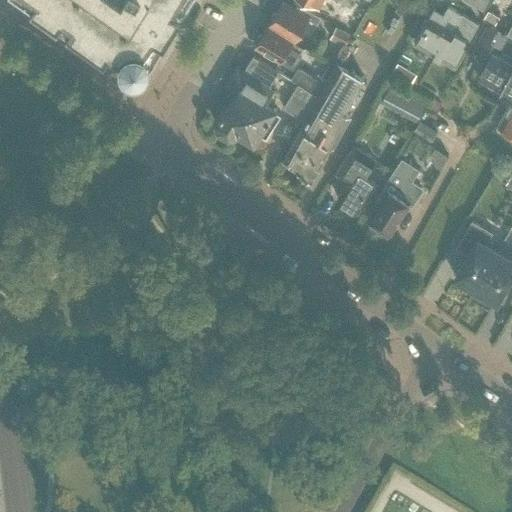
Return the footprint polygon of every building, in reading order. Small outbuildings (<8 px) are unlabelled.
[(21,0),(57,25),(57,24),(67,31),(66,32),(104,58),(108,52),(120,60),(120,61),(121,67),(121,68),(125,73),(126,74),(131,77),(133,77),(138,76),(140,76),(144,73),(145,71),(148,66),(148,65),(148,59),(147,58),(151,52),(156,55),(180,14),(179,14),(185,3),(187,4),(189,0),(21,0)] [(354,0),(293,0),(293,2),(298,4),(318,15),(320,11),(308,4),(310,0),(318,4),(319,0),(337,0),(350,7),(354,0)] [(473,0),(472,3),(483,9),(487,0),(473,0)] [(320,17),(318,15),(298,4),(296,9),(282,1),(269,23),(295,39),(308,18),(317,23),(320,17)] [(413,42),(436,56),(461,13),(449,6),(439,22),(428,16),(413,42)] [(488,10),(484,17),(495,23),(499,16),(488,10)] [(459,34),(452,30),(436,56),(454,66),(469,40),(469,39),(478,24),(468,18),(459,34)] [(350,33),(336,25),(329,38),(344,45),(350,33)] [(301,48),(284,37),(267,26),(255,45),(280,61),(290,46),(299,52),(301,48)] [(500,89),(511,67),(511,66),(504,62),(511,47),(511,46),(492,35),(484,50),(492,54),(479,77),(500,89)] [(278,71),(253,55),(242,72),(237,68),(228,82),(239,88),(217,122),(218,128),(229,134),(234,133),(236,130),(253,140),(258,133),(266,137),(281,114),(273,109),(274,106),(263,100),(271,87),(269,85),(278,71)] [(338,62),(300,129),(330,146),(333,148),(351,116),(342,111),(362,75),(338,62)] [(391,74),(411,82),(415,70),(395,62),(391,74)] [(298,67),(290,78),(290,79),(309,91),(317,79),(298,67)] [(511,67),(500,89),(499,91),(511,98),(511,99),(498,123),(499,124),(497,127),(511,136),(511,67)] [(426,101),(391,82),(380,102),(416,121),(426,101)] [(317,96),(298,83),(282,107),(302,120),(317,96)] [(437,131),(419,120),(413,131),(430,142),(437,131)] [(330,146),(300,129),(283,159),(297,169),(311,179),(330,146)] [(337,196),(358,210),(376,184),(359,173),(368,157),(351,146),(337,169),(347,175),(344,179),(347,181),(337,196)] [(377,201),(367,216),(390,232),(409,203),(412,205),(425,187),(412,179),(420,168),(402,157),(374,199),(377,201)] [(472,219),(456,247),(468,254),(454,276),(463,281),(461,284),(474,291),(498,251),(485,244),(492,232),(472,219)] [(498,251),(474,291),(486,298),(487,296),(496,301),(509,278),(511,280),(511,253),(510,258),(498,251)]
